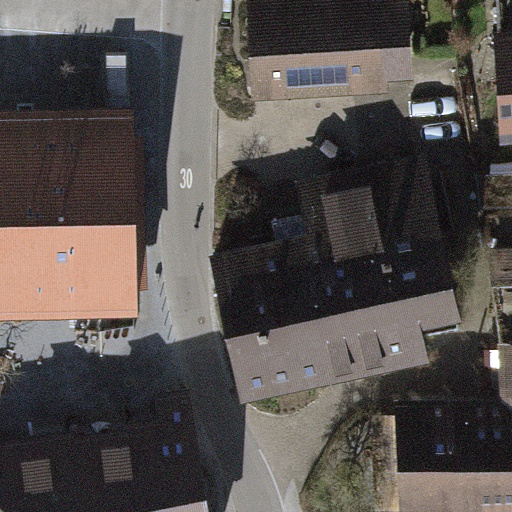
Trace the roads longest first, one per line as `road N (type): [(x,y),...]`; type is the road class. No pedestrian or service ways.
road 1 (residential): [(195,19),(191,249),(203,325),(263,511)]
road 2 (residential): [(195,19),(34,0)]
